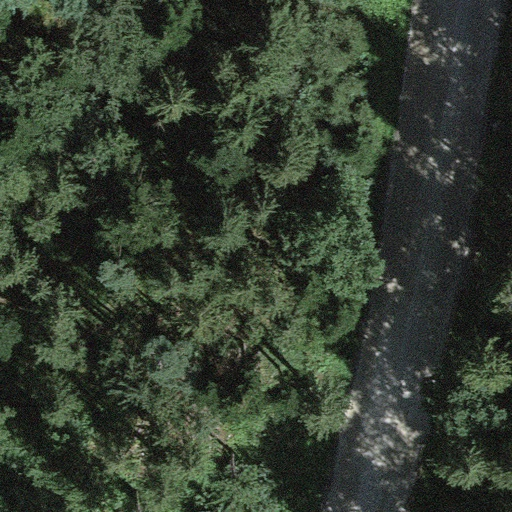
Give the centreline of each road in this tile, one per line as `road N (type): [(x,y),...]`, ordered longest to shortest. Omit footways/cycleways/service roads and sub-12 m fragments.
road 1 (tertiary): [(462,0),(458,97),(365,511)]
road 2 (track): [(0,384),(156,511)]
